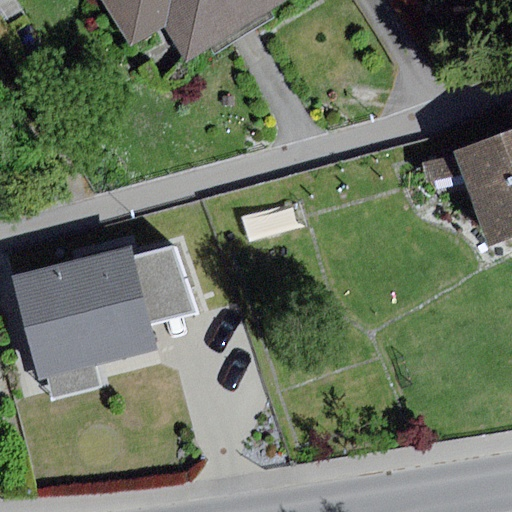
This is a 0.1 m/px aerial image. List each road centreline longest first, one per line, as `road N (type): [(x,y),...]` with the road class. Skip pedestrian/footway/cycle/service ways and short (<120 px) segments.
road 1 (residential): [(511,80),(365,139),(0,238)]
road 2 (tertiary): [(511,479),(304,511)]
